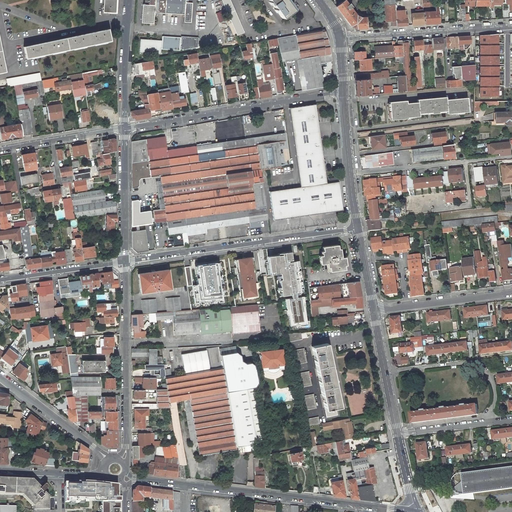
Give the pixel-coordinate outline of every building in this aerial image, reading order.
[(103,0),(103,12),(110,13),(116,13),(116,0),(103,0)] [(184,15),(185,0),(149,0),(149,5),(145,5),(145,4),(143,4),(143,5),(142,23),(154,24),(154,12),(184,15)] [(221,0),(237,35),(244,32),(230,0),(221,0)] [(268,0),(282,18),(286,16),(289,21),(293,18),(289,13),(293,10),(285,0),(268,0)] [(344,0),(336,7),(345,18),(353,12),(352,10),(353,8),(352,6),(351,6),(349,3),(348,4),(344,0)] [(395,5),(384,6),(385,21),(392,21),(393,21),(393,23),(396,23),(396,20),(395,11),(395,5)] [(396,20),(396,23),(396,26),(407,25),(406,19),(402,20),(402,10),(400,10),(395,11),(396,20)] [(423,13),(424,24),(439,23),(438,12),(438,10),(437,11),(437,12),(435,12),(423,13)] [(223,11),(216,11),(219,22),(228,22),(223,11)] [(353,12),(345,18),(351,26),(356,29),(366,28),(365,17),(360,18),(356,16),(353,12)] [(416,13),(411,14),(412,25),(424,24),(423,13),(416,13)] [(110,41),(108,29),(23,47),(26,58),(110,41)] [(294,35),(277,38),(278,45),(282,62),(301,59),(305,85),(303,85),(303,90),(324,87),(320,63),(332,61),(331,55),(332,54),(329,42),(324,29),(294,35)] [(161,40),(140,39),(139,52),(160,54),(161,48),(161,49),(179,50),(179,46),(180,43),(180,38),(162,36),(162,41),(161,41),(161,40)] [(181,44),(180,43),(179,46),(181,46),(180,49),(184,49),(197,47),(198,38),(181,36),(181,44)] [(470,45),(469,36),(457,37),(458,48),(459,49),(466,49),(470,45)] [(457,37),(446,38),(446,48),(450,47),(450,48),(458,48),(457,37)] [(277,38),(267,40),(269,47),(278,45),(277,38)] [(436,38),(437,40),(432,40),(433,49),(443,48),(442,38),(436,38)] [(429,39),(422,39),(422,40),(422,49),(423,53),(431,52),(431,45),(428,45),(428,41),(429,41),(429,39)] [(422,40),(413,41),(414,52),(415,52),(415,50),(422,49),(422,40)] [(374,48),(375,58),(378,58),(385,58),(395,57),(403,56),(402,41),(398,41),(398,46),(392,46),(374,48)] [(247,50),(241,51),(243,59),(245,58),(246,60),(250,60),(250,57),(253,57),(252,51),(250,43),(246,44),(247,50)] [(365,59),(365,51),(354,52),(354,60),(359,60),(359,59),(365,59)] [(209,57),(211,68),(221,66),(219,52),(214,53),(215,58),(211,59),(211,57),(209,57)] [(272,64),(274,78),(276,90),(281,89),(282,89),(279,67),(278,67),(275,52),(270,53),(272,64)] [(182,55),(182,59),(184,65),(198,62),(196,53),(182,55)] [(204,69),(210,68),(208,58),(199,60),(199,58),(197,58),(199,70),(200,76),(205,76),(204,69)] [(370,58),(365,59),(359,59),(359,60),(359,70),(371,70),(370,58)] [(135,64),(136,75),(143,73),(142,70),(152,68),(152,70),(150,70),(150,72),(149,72),(150,76),(155,75),(153,64),(152,61),(135,64)] [(263,66),(265,80),(274,78),(272,64),(263,66)] [(469,65),(461,66),(462,80),(474,79),(474,65),(469,65)] [(102,69),(82,73),(83,81),(84,86),(89,85),(88,79),(88,76),(92,75),(102,73),(102,69)] [(355,80),(369,79),(388,77),(387,71),(379,72),(380,73),(355,75),(355,80)] [(212,72),(213,84),(220,84),(219,72),(212,72)] [(34,81),(41,80),(40,73),(6,79),(7,84),(6,84),(6,87),(14,85),(21,84),(34,81)] [(404,75),(397,76),(398,86),(384,86),(384,93),(397,92),(405,91),(404,76),(404,75)] [(404,76),(405,91),(416,90),(415,87),(415,86),(410,86),(409,75),(404,76)] [(224,85),(226,98),(239,96),(236,81),(236,76),(230,77),(232,85),(226,86),(226,84),(224,85)] [(56,80),(58,80),(58,77),(42,80),(43,87),(54,85),(54,82),(56,82),(56,80)] [(70,83),(70,80),(66,81),(66,79),(62,80),(62,82),(58,83),(60,90),(72,88),(71,83),(70,83)] [(355,80),(355,96),(369,95),(379,93),(379,87),(374,88),(374,92),(373,92),(373,91),(369,91),(369,89),(372,89),(372,87),(373,87),(373,84),(371,84),(369,85),(369,79),(355,80)] [(435,80),(436,89),(446,88),(445,81),(445,79),(435,80)] [(461,79),(445,81),(446,88),(461,87),(461,79)] [(44,94),(42,80),(35,82),(36,83),(37,89),(38,95),(44,94)] [(34,82),(34,81),(21,84),(22,88),(30,87),(31,90),(36,89),(37,89),(36,83),(34,83),(34,82)] [(80,95),(86,94),(84,86),(83,81),(71,83),(72,88),(73,94),(79,93),(80,95)] [(244,83),(237,84),(239,94),(246,92),(244,83)] [(21,84),(14,85),(17,105),(21,105),(22,110),(28,109),(27,106),(25,106),(24,98),(22,88),(21,84)] [(93,92),(92,85),(89,85),(84,86),(86,94),(86,96),(91,95),(90,93),(93,92)] [(271,96),(269,85),(258,87),(260,98),(271,96)] [(36,89),(31,90),(30,87),(22,88),(24,98),(37,96),(36,89)] [(170,92),(158,94),(161,110),(173,108),(172,107),(170,94),(170,92)] [(158,93),(147,95),(149,109),(154,109),(155,111),(161,110),(158,94),(158,93)] [(177,93),(170,94),(172,107),(176,106),(178,106),(186,105),(185,99),(178,100),(177,93)] [(136,119),(151,117),(149,109),(147,95),(140,95),(140,99),(143,101),(144,104),(145,109),(131,111),(131,115),(136,119)] [(468,112),(467,98),(446,100),(446,97),(417,99),(418,102),(407,103),(406,100),(389,102),(390,120),(407,118),(407,117),(419,116),(419,113),(431,112),(431,114),(439,113),(439,112),(446,111),(447,113),(468,112)] [(49,103),(46,103),(48,118),(57,116),(58,118),(63,117),(61,104),(50,106),(49,103)] [(315,104),(289,108),(300,187),(269,191),(273,220),(342,210),(338,182),(337,182),(336,177),(329,178),(329,183),(326,183),(315,104)] [(21,105),(17,105),(21,124),(23,136),(32,134),(28,109),(22,110),(21,105)] [(83,122),(90,121),(89,111),(81,112),(83,122)] [(113,114),(107,115),(106,112),(106,111),(101,112),(101,116),(100,116),(100,114),(98,115),(99,123),(113,120),(113,114)] [(511,125),(511,112),(495,112),(495,125),(511,125)] [(18,136),(23,136),(21,124),(13,125),(13,123),(10,124),(9,123),(7,123),(7,126),(4,127),(0,127),(0,135),(1,139),(6,139),(6,138),(18,136)] [(407,137),(406,132),(393,133),(394,139),(399,138),(401,138),(402,141),(400,141),(401,146),(414,144),(414,136),(407,137)] [(433,138),(433,141),(434,146),(446,145),(445,140),(444,132),(431,133),(432,138),(433,138)] [(284,133),(245,139),(246,146),(250,171),(260,170),(280,167),(276,142),(285,141),(284,133)] [(370,136),(372,149),(385,147),(383,134),(370,136)] [(131,142),(131,188),(137,187),(139,186),(138,180),(140,179),(160,176),(160,179),(170,178),(168,158),(167,158),(166,149),(165,137),(131,142)] [(102,154),(108,153),(116,152),(116,140),(113,139),(102,141),(103,149),(101,149),(101,152),(98,152),(97,146),(96,142),(90,143),(93,155),(100,154),(102,154)] [(245,139),(196,146),(196,148),(221,145),(222,150),(246,146),(245,139)] [(500,155),(510,154),(508,142),(503,142),(503,141),(502,141),(502,143),(490,144),(491,154),(499,153),(500,155)] [(84,146),(84,144),(77,146),(77,147),(72,148),(73,156),(85,154),(84,146)] [(434,146),(411,149),(412,162),(454,157),(452,144),(446,145),(434,146)] [(221,145),(196,148),(201,178),(225,175),(250,171),(246,146),(222,150),(221,145)] [(170,178),(171,183),(201,178),(196,148),(194,146),(166,150),(166,149),(167,158),(168,158),(170,178)] [(366,168),(393,164),(392,152),(365,156),(366,168)] [(24,171),(36,169),(34,153),(22,155),(24,171)] [(110,163),(108,153),(102,154),(103,159),(101,159),(97,160),(98,165),(110,163)] [(474,168),(476,182),(485,181),(484,170),(483,162),(478,163),(478,168),(474,168)] [(511,166),(508,167),(508,165),(502,165),(503,178),(511,176),(511,166)] [(52,173),(41,175),(43,186),(54,185),(53,179),(56,179),(54,166),(50,167),(52,173)] [(73,175),(72,166),(59,169),(61,177),(67,175),(68,176),(67,177),(67,178),(62,179),(62,183),(67,182),(70,181),(73,181),(74,181),(73,175)] [(497,169),(484,170),(485,181),(486,185),(499,184),(497,169)] [(250,171),(225,175),(227,187),(212,189),(218,227),(249,223),(247,209),(255,208),(252,183),(262,182),(260,170),(250,171)] [(73,175),(74,181),(84,179),(88,178),(91,178),(90,172),(73,175)] [(421,176),(422,190),(442,188),(441,174),(421,176)] [(225,175),(201,178),(202,191),(212,189),(227,187),(225,175)] [(402,190),(402,191),(408,191),(407,176),(401,177),(401,176),(394,177),(394,178),(396,189),(396,191),(402,190)] [(170,178),(160,179),(163,196),(187,193),(202,191),(201,178),(171,183),(170,178)] [(386,186),(387,190),(396,189),(394,178),(389,178),(384,178),(384,182),(385,186),(386,186)] [(37,179),(26,181),(26,184),(27,189),(32,188),(38,187),(37,179)] [(75,191),(86,189),(84,179),(74,181),(73,181),(75,191)] [(364,181),(365,189),(380,188),(380,182),(377,183),(377,179),(371,180),(364,181)] [(268,220),(262,182),(252,183),(255,208),(247,209),(249,223),(249,226),(252,225),(252,222),(268,220)] [(477,186),(478,189),(472,189),(472,194),(480,193),(480,194),(487,193),(487,188),(486,188),(486,186),(481,186),(477,186)] [(380,188),(365,189),(366,196),(367,196),(368,201),(370,200),(376,200),(375,195),(381,194),(380,188)] [(59,189),(51,190),(53,200),(58,199),(57,196),(61,196),(59,189)] [(187,232),(188,236),(206,233),(206,229),(218,227),(212,189),(202,191),(187,193),(191,218),(185,219),(187,232)] [(53,200),(51,190),(43,191),(45,202),(53,200)] [(105,197),(103,190),(72,194),(70,194),(70,195),(72,206),(105,202),(104,197),(105,197)] [(412,196),(413,208),(419,207),(419,202),(418,202),(418,200),(425,199),(426,201),(446,198),(453,198),(458,197),(459,201),(466,200),(465,196),(466,196),(466,190),(452,192),(412,196)] [(2,203),(11,201),(9,192),(0,194),(2,203)] [(187,193),(163,196),(164,209),(153,210),(155,223),(166,221),(185,219),(191,218),(187,193)] [(67,198),(62,199),(65,220),(69,219),(74,219),(72,206),(70,195),(67,195),(67,198)] [(105,202),(72,206),(74,219),(83,217),(86,217),(106,214),(116,212),(116,200),(115,200),(105,202)] [(131,201),(131,226),(151,223),(150,211),(139,212),(139,201),(137,200),(131,201)] [(366,216),(366,221),(368,221),(380,220),(380,216),(381,216),(381,212),(379,212),(378,205),(378,200),(376,200),(370,200),(371,215),(366,216)] [(511,204),(503,206),(504,212),(511,211),(511,204)] [(21,212),(21,208),(0,211),(0,217),(6,216),(6,214),(11,213),(11,214),(19,213),(19,212),(21,212)] [(29,209),(25,210),(27,224),(27,225),(35,223),(34,218),(33,219),(31,219),(30,217),(33,217),(32,212),(29,212),(29,209)] [(116,212),(106,214),(106,231),(114,231),(114,225),(114,221),(116,221),(116,212)] [(497,216),(442,222),(443,229),(470,226),(483,225),(495,223),(498,223),(497,216)] [(380,220),(368,221),(370,231),(381,230),(381,222),(387,221),(387,224),(396,223),(395,221),(398,221),(397,218),(380,220)] [(168,235),(187,232),(185,219),(166,221),(168,235)] [(495,223),(483,225),(483,228),(484,233),(496,231),(496,228),(495,225),(495,223)] [(26,268),(41,266),(40,258),(33,259),(28,226),(27,226),(26,226),(24,226),(21,227),(20,227),(22,240),(25,260),(26,268)] [(0,239),(2,239),(1,237),(3,236),(3,239),(14,237),(14,241),(22,240),(20,227),(17,227),(0,229),(0,239)] [(145,229),(131,231),(132,248),(136,253),(148,251),(145,229)] [(74,252),(75,261),(84,260),(83,258),(82,248),(81,247),(80,240),(80,238),(79,233),(73,234),(73,239),(75,238),(76,247),(74,249),(74,252)] [(383,242),(382,237),(372,239),(374,252),(378,251),(377,249),(383,248),(383,242)] [(410,238),(401,239),(403,252),(407,251),(407,249),(408,249),(411,248),(410,238)] [(401,239),(393,240),(394,251),(398,250),(399,250),(400,252),(403,252),(401,239)] [(394,251),(393,240),(383,242),(383,248),(384,253),(389,253),(391,253),(391,254),(395,254),(394,251)] [(439,270),(448,269),(447,260),(437,261),(436,257),(432,258),(430,244),(427,245),(426,240),(424,240),(427,262),(431,262),(433,276),(439,275),(439,270)] [(498,247),(501,265),(501,267),(505,267),(508,266),(511,265),(511,245),(504,246),(503,241),(498,242),(498,247)] [(0,270),(9,269),(8,263),(7,263),(3,264),(3,262),(2,263),(2,261),(0,261),(0,259),(0,260),(0,259),(0,258),(5,258),(4,258),(3,251),(2,245),(0,244),(0,270)] [(295,245),(298,260),(304,259),(302,244),(295,245)] [(329,271),(345,269),(343,260),(340,261),(339,258),(335,258),(335,257),(339,257),(338,245),(322,247),(323,251),(323,255),(322,255),(321,255),(321,259),(320,259),(320,264),(328,263),(329,271)] [(93,246),(82,248),(83,258),(95,256),(93,246)] [(282,247),(272,248),(274,257),(281,256),(283,255),(282,247)] [(70,249),(63,250),(63,252),(65,263),(71,262),(70,249)] [(52,256),(55,256),(56,261),(56,264),(65,263),(63,252),(55,253),(54,251),(51,252),(52,256)] [(477,273),(478,279),(490,277),(489,272),(490,272),(489,270),(489,266),(487,257),(483,258),(483,262),(481,262),(480,251),(474,252),(475,258),(476,266),(478,265),(479,268),(476,269),(477,273)] [(40,258),(41,266),(51,265),(51,262),(56,261),(55,256),(52,256),(51,252),(39,253),(40,258)] [(409,266),(422,264),(421,254),(409,256),(410,262),(409,262),(409,266)] [(236,306),(232,286),(228,255),(221,256),(228,307),(236,306)] [(281,256),(274,257),(275,268),(282,267),(281,256)] [(253,257),(235,260),(236,268),(237,267),(238,272),(237,274),(237,276),(238,280),(239,281),(240,284),(238,284),(239,292),(241,291),(241,295),(240,299),(241,301),(259,298),(257,287),(256,287),(256,285),(257,284),(253,257)] [(475,258),(462,260),(465,276),(471,275),(471,274),(477,273),(476,269),(476,266),(475,258)] [(304,259),(298,260),(300,281),(307,281),(304,259)] [(394,264),(383,266),(384,276),(397,275),(397,271),(395,271),(394,264)] [(422,275),(424,274),(422,264),(409,266),(410,270),(411,270),(412,276),(422,275)] [(506,270),(502,270),(503,280),(511,279),(511,268),(508,270),(508,266),(505,267),(506,270)] [(279,291),(280,303),(294,302),(299,301),(310,301),(307,281),(300,281),(289,282),(287,268),(282,269),(282,267),(275,268),(277,281),(278,287),(279,291)] [(451,268),(452,282),(464,280),(462,267),(451,268)] [(275,268),(270,269),(269,268),(265,269),(265,274),(266,282),(271,281),(272,282),(277,281),(275,268)] [(138,274),(141,293),(171,289),(168,269),(138,274)] [(112,287),(118,286),(118,281),(113,282),(111,271),(101,273),(102,283),(111,282),(112,287)] [(98,273),(89,274),(91,287),(100,286),(98,273)] [(67,278),(58,280),(61,298),(79,295),(78,292),(82,291),(81,287),(88,287),(88,289),(87,289),(87,291),(91,290),(91,287),(89,274),(79,276),(80,280),(68,282),(67,278)] [(208,276),(208,275),(207,274),(206,274),(204,274),(203,274),(202,275),(202,276),(202,277),(191,279),(194,296),(209,294),(208,287),(210,287),(208,276)] [(397,275),(384,276),(385,285),(397,283),(396,279),(398,278),(398,275),(397,275)] [(412,287),(423,285),(422,275),(412,276),(410,276),(411,283),(410,283),(410,287),(412,287)] [(55,316),(63,315),(62,307),(57,307),(58,308),(55,308),(55,306),(54,306),(53,305),(54,304),(54,300),(53,300),(52,297),(53,297),(53,293),(52,293),(50,284),(51,284),(51,280),(40,282),(40,287),(36,287),(37,292),(38,291),(39,294),(37,294),(37,297),(38,301),(39,304),(40,304),(40,314),(42,314),(42,317),(55,316)] [(361,296),(358,281),(317,286),(319,300),(361,296)] [(385,285),(387,295),(398,293),(397,287),(399,287),(398,283),(397,283),(385,285)] [(25,284),(15,285),(11,286),(12,293),(10,293),(11,301),(18,300),(17,296),(27,295),(25,284)] [(412,297),(425,295),(423,285),(412,287),(413,293),(411,293),(412,297)] [(272,292),(273,303),(279,303),(280,303),(279,291),(272,292)] [(0,296),(0,310),(3,310),(6,312),(9,309),(7,295),(0,296)] [(310,301),(311,314),(311,316),(318,316),(317,306),(321,306),(332,305),(332,307),(340,307),(340,305),(345,304),(355,303),(356,308),(362,307),(361,296),(319,300),(310,301)] [(179,297),(166,298),(167,312),(181,311),(179,297)] [(155,299),(142,300),(143,314),(148,314),(155,313),(156,313),(155,299)] [(310,301),(299,301),(299,303),(304,303),(304,305),(301,305),(302,315),(305,314),(305,316),(308,316),(308,314),(311,314),(310,301)] [(113,316),(117,316),(116,309),(110,310),(110,309),(116,308),(116,302),(96,304),(96,311),(101,311),(102,317),(113,316)] [(10,319),(35,315),(34,305),(9,309),(10,319)] [(257,305),(229,307),(229,308),(231,330),(231,333),(259,331),(257,305)] [(487,305),(464,308),(464,309),(465,318),(488,315),(487,306),(487,305)] [(199,311),(201,333),(231,330),(229,308),(199,311)] [(156,313),(155,313),(156,320),(174,318),(176,335),(201,333),(199,311),(199,309),(181,311),(167,312),(156,313)] [(511,309),(502,311),(503,320),(511,319),(511,309)] [(450,310),(427,313),(428,322),(428,323),(451,320),(451,319),(450,310)] [(142,314),(131,315),(132,326),(133,326),(134,332),(139,331),(139,327),(142,327),(142,314)] [(346,316),(331,317),(332,324),(339,324),(338,321),(342,321),(342,323),(354,322),(354,319),(346,320),(346,316)] [(391,317),(390,318),(392,333),(393,334),(403,332),(401,316),(400,316),(391,317)] [(89,325),(88,318),(78,319),(78,322),(74,322),(75,332),(85,331),(84,327),(84,326),(89,325)] [(38,338),(48,337),(46,326),(32,328),(31,328),(33,341),(38,340),(38,338)] [(305,332),(286,334),(287,341),(287,342),(302,339),(302,338),(307,337),(305,332)] [(104,346),(102,347),(102,354),(113,354),(113,337),(104,337),(104,346)] [(487,339),(478,340),(479,344),(478,345),(479,355),(481,354),(511,350),(511,341),(488,343),(487,339)] [(414,343),(413,344),(413,342),(399,344),(400,353),(414,351),(414,348),(415,347),(414,343)] [(427,347),(428,355),(468,351),(468,350),(467,342),(427,347)] [(287,343),(273,344),(274,350),(260,352),(260,355),(260,357),(261,367),(268,367),(268,368),(269,368),(270,369),(271,370),(273,370),(275,369),(276,368),(277,367),(278,367),(278,365),(284,365),(282,351),(284,351),(284,349),(287,348),(287,343)] [(327,344),(312,347),(326,417),(337,415),(336,407),(340,406),(339,402),(338,402),(327,348),(328,348),(327,344)] [(10,350),(8,348),(4,354),(1,357),(10,365),(17,356),(21,359),(28,350),(27,346),(26,345),(22,350),(21,350),(19,353),(13,348),(10,350)] [(63,373),(70,372),(67,354),(67,352),(66,346),(56,348),(57,354),(50,355),(52,366),(62,364),(63,373)] [(170,368),(164,369),(165,377),(166,383),(167,389),(169,402),(176,401),(184,399),(226,392),(220,355),(218,346),(207,348),(210,369),(171,376),(170,368)] [(131,349),(131,356),(148,356),(148,364),(155,364),(155,356),(155,349),(131,349)] [(289,352),(292,365),(307,362),(304,349),(289,352)] [(220,355),(226,392),(255,387),(258,382),(255,365),(251,362),(246,363),(241,360),(240,355),(236,352),(220,355)] [(75,354),(67,354),(70,377),(78,377),(75,354)] [(104,372),(104,360),(82,360),(82,372),(104,372)] [(27,375),(25,374),(28,370),(19,364),(12,372),(23,380),(27,375)] [(148,364),(145,364),(145,369),(160,369),(160,375),(160,377),(165,377),(164,369),(163,364),(155,364),(148,364)] [(294,375),(297,388),(312,385),(309,372),(294,375)] [(511,372),(497,375),(498,383),(499,384),(511,382),(511,372)] [(87,396),(100,396),(100,377),(78,377),(70,377),(73,396),(87,396)] [(143,377),(142,389),(155,389),(155,377),(153,377),(143,377)] [(115,381),(115,378),(105,378),(105,389),(115,389),(115,386),(115,381)] [(37,383),(38,385),(39,391),(44,390),(44,391),(56,390),(56,382),(55,383),(55,381),(37,383)] [(245,445),(264,442),(255,387),(226,392),(236,447),(245,445)] [(9,394),(0,389),(0,404),(8,405),(9,394)] [(156,389),(156,404),(132,404),(132,408),(134,408),(148,408),(170,408),(169,402),(167,389),(162,389),(156,389)] [(144,399),(144,390),(134,390),(134,395),(135,395),(135,399),(144,399)] [(184,399),(191,442),(196,442),(199,456),(237,449),(236,447),(226,392),(184,399)] [(299,397),(302,411),(316,408),(313,394),(299,397)] [(68,409),(67,409),(68,419),(72,421),(77,421),(75,408),(73,396),(67,397),(68,409)] [(77,422),(88,422),(88,417),(87,411),(87,396),(73,396),(75,408),(77,421),(77,422)] [(115,397),(104,397),(104,402),(104,403),(104,408),(105,409),(106,411),(115,411),(115,397)] [(186,465),(176,401),(169,402),(170,408),(172,421),(172,424),(173,432),(174,438),(175,444),(179,465),(180,477),(185,478),(184,465),(186,465)] [(421,411),(410,413),(412,423),(478,415),(477,404),(466,405),(466,404),(462,405),(462,406),(446,408),(446,407),(442,408),(442,409),(426,411),(425,410),(421,410),(421,411)] [(148,408),(134,408),(134,421),(144,421),(144,415),(148,414),(148,408)] [(104,421),(105,430),(117,430),(116,411),(115,411),(106,411),(106,418),(105,418),(105,421),(104,421)] [(4,417),(5,415),(0,414),(0,420),(4,421),(3,423),(12,424),(12,427),(20,428),(22,413),(14,412),(13,418),(6,417),(4,417)] [(40,428),(42,423),(38,420),(36,418),(30,414),(26,420),(26,421),(29,423),(26,431),(38,435),(40,428)] [(303,420),(305,427),(320,424),(318,417),(303,420)] [(511,427),(492,431),(493,439),(502,438),(506,438),(511,436),(511,427)] [(105,436),(104,438),(104,446),(106,447),(117,447),(117,430),(105,430),(101,430),(101,436),(103,436),(105,436)] [(306,434),(309,447),(315,446),(313,436),(312,435),(314,434),(314,431),(311,432),(312,433),(306,434)] [(132,433),(132,442),(140,442),(145,442),(145,438),(140,438),(140,435),(140,433),(132,433)] [(341,441),(335,442),(337,454),(350,452),(349,447),(346,447),(342,448),(341,441)] [(315,446),(309,447),(310,452),(317,450),(318,454),(328,452),(327,448),(331,447),(331,442),(315,446)] [(416,443),(418,459),(419,460),(427,458),(425,442),(417,443),(416,443)] [(79,453),(77,453),(78,452),(77,452),(72,452),(71,460),(87,462),(88,449),(80,443),(79,450),(79,453)] [(175,444),(162,447),(164,458),(155,457),(155,462),(151,462),(150,463),(149,463),(149,474),(180,477),(179,465),(175,444)] [(447,447),(446,447),(448,456),(472,453),(471,444),(447,447)] [(138,445),(132,446),(132,458),(132,467),(137,467),(137,458),(138,458),(138,457),(143,457),(143,446),(140,446),(138,446),(138,445)] [(358,452),(359,458),(366,456),(366,454),(374,452),(373,447),(365,449),(365,451),(358,452)] [(36,449),(34,448),(30,460),(35,462),(40,464),(41,462),(45,464),(47,458),(49,453),(49,452),(45,451),(45,450),(40,448),(39,449),(36,448),(36,449)] [(300,448),(289,450),(290,454),(292,465),(297,464),(297,460),(302,459),(300,448)] [(337,454),(338,460),(347,458),(347,461),(351,460),(351,459),(350,452),(337,454)] [(359,458),(351,459),(351,460),(353,472),(364,469),(365,478),(366,482),(364,482),(364,484),(366,483),(367,485),(369,485),(356,487),(358,499),(375,501),(372,485),(372,484),(369,468),(367,456),(366,456),(359,458)] [(511,466),(462,473),(465,494),(511,488),(511,466)] [(364,469),(353,472),(354,472),(355,478),(355,479),(355,480),(365,478),(364,469)] [(254,472),(254,486),(265,488),(265,485),(263,485),(263,476),(263,472),(262,472),(254,472)] [(39,488),(32,480),(0,478),(0,487),(13,488),(12,495),(22,495),(33,507),(33,510),(38,505),(34,501),(31,501),(24,494),(24,491),(29,486),(33,486),(38,491),(39,490),(38,490),(39,490),(38,489),(39,488)] [(347,480),(351,498),(358,499),(356,487),(355,480),(355,479),(347,480)] [(331,482),(330,482),(333,496),(346,497),(342,480),(339,481),(338,481),(331,482)] [(91,503),(119,503),(119,492),(117,492),(117,485),(82,481),(62,482),(63,499),(91,499),(91,503)] [(47,489),(47,487),(45,485),(44,485),(39,490),(38,490),(39,490),(38,491),(33,486),(29,486),(24,491),(24,494),(31,501),(34,501),(38,505),(33,510),(32,511),(48,511),(48,502),(41,502),(40,503),(39,501),(43,497),(41,494),(42,493),(42,494),(47,489)] [(142,502),(142,501),(142,497),(148,498),(148,500),(150,500),(150,498),(150,489),(137,487),(132,492),(132,502),(142,502)] [(150,489),(150,498),(163,499),(163,511),(172,511),(172,492),(150,489)] [(48,502),(48,497),(44,493),(43,494),(42,494),(42,493),(41,494),(43,497),(39,501),(40,503),(41,502),(48,502)] [(255,501),(254,511),(272,511),(273,507),(266,506),(267,503),(255,501)] [(132,502),(132,511),(142,511),(142,504),(142,502),(132,502)] [(119,511),(119,503),(100,503),(100,511),(119,511)]
